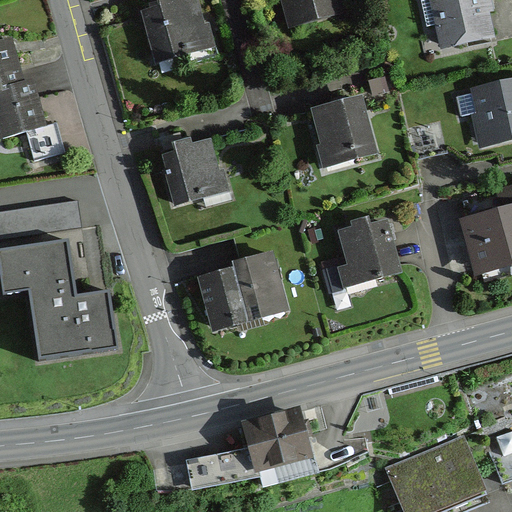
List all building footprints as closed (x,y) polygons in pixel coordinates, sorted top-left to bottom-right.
[(207,0),(178,0),(139,12),(154,64),(220,44),(207,0)] [(353,0),(285,0),(293,27),(356,10),(353,0)] [(486,0),(433,0),(446,49),(495,38),(486,0)] [(0,94),(22,88),(11,45),(0,47),(0,94)] [(511,80),(470,90),(483,148),(511,140),(511,80)] [(0,94),(0,127),(3,139),(43,128),(32,85),(22,88),(0,94)] [(372,100),(310,116),(326,175),(388,158),(372,100)] [(224,136),(164,152),(180,210),(239,194),(224,136)] [(511,198),(467,211),(484,273),(511,265),(511,198)] [(409,272),(394,219),(348,232),(356,260),(335,266),(342,291),(409,272)] [(0,251),(0,291),(2,302),(31,298),(40,363),(121,352),(113,291),(79,296),(71,242),(0,251)] [(301,312),(283,250),(204,273),(222,335),(301,312)] [(301,412),(242,427),(256,479),(314,463),(301,412)] [(467,437),(389,471),(406,511),(441,511),(490,491),(467,437)]
